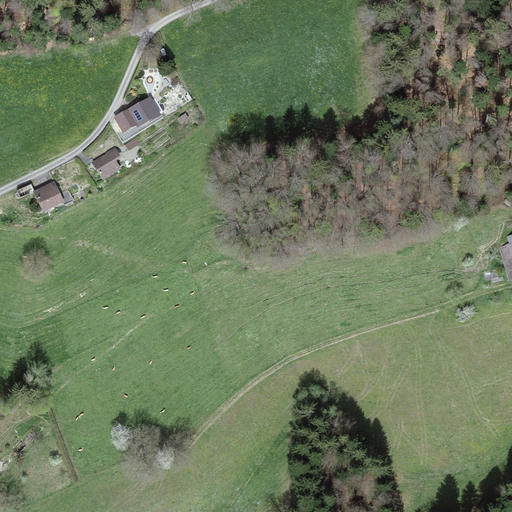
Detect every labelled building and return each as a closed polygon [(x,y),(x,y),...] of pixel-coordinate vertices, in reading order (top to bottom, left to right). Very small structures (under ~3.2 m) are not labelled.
[(114,117),(123,133),(136,126),(137,128),(161,115),(151,97),(114,117)] [(195,123),(191,117),(183,122),(187,128),(195,123)] [(174,141),(168,133),(149,147),(155,155),(174,141)] [(136,139),(126,145),(129,150),(139,144),(136,139)] [(96,163),(104,176),(118,168),(114,161),(118,158),(114,152),(96,163)] [(31,185),(17,191),(20,198),(34,191),(31,185)] [(52,202),(54,206),(63,201),(55,186),(49,189),(48,186),(36,192),(43,207),(52,202)]
